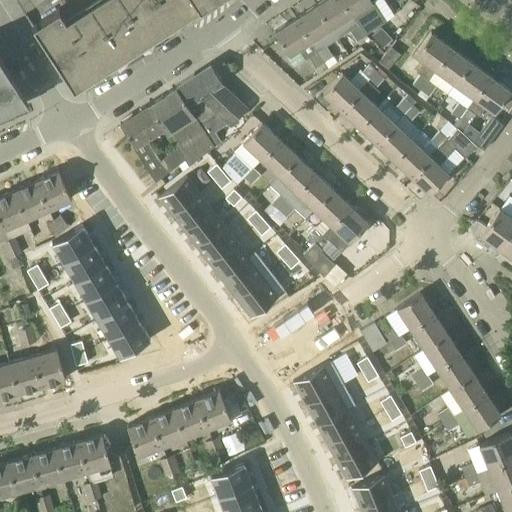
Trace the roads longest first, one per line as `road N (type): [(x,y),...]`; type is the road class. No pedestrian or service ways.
road 1 (residential): [(429,235),(218,28)]
road 2 (residential): [(246,354),(70,122)]
road 3 (residential): [(0,427),(246,354)]
road 4 (residential): [(246,354),(343,305),(429,235)]
road 5 (residential): [(332,511),(246,354)]
road 6 (residential): [(70,122),(218,28)]
road 7 (residential): [(429,235),(511,140)]
road 8 (residential): [(70,122),(0,18)]
